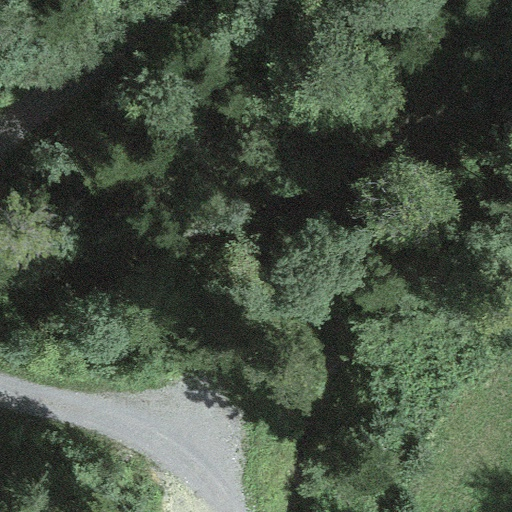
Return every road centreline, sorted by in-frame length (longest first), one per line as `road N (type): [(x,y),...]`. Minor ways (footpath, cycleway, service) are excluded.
road 1 (track): [(0,381),(145,420),(201,474),(222,511)]
road 2 (track): [(173,0),(0,132)]
